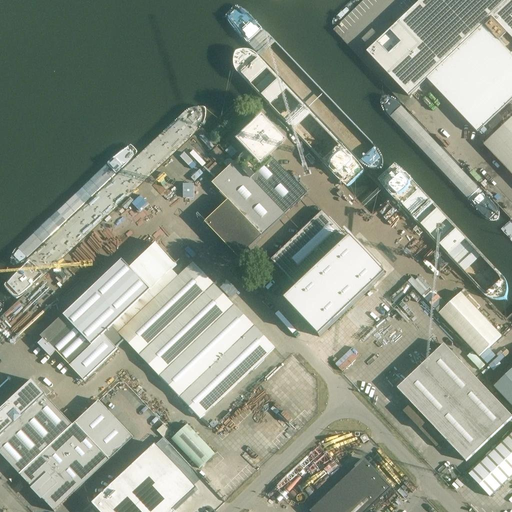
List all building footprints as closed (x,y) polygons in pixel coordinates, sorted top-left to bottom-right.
[(511,0),(422,0),(398,23),(366,53),(387,75),(408,97),(440,68),(442,65),(480,30),(492,18),(511,39),(511,54),(511,55),(511,56),(511,0)] [(246,151),(234,163),(284,216),(307,195),(271,157),(287,141),(262,115),(236,140),(246,151)] [(511,118),(486,143),(484,145),(511,174),(511,118)] [(284,216),(234,163),(212,184),(228,201),(205,223),(239,259),(284,216)] [(167,186),(149,205),(166,221),(184,203),(167,186)] [(323,212),(271,260),(297,287),(348,239),(323,212)] [(384,275),(349,238),(284,301),(320,337),(384,275)] [(61,317),(48,330),(40,337),(43,340),(38,344),(50,357),(56,352),(84,381),(118,350),(104,335),(177,266),(156,244),(129,269),(122,261),(62,318),(61,317)] [(234,306),(194,263),(119,334),(159,377),(234,306)] [(234,306),(159,377),(200,419),(275,348),(234,306)] [(511,417),(444,345),(397,389),(428,422),(427,423),(422,418),(417,413),(409,421),(414,426),(430,444),(439,436),(434,431),(436,430),(466,462),(511,418),(511,417)] [(511,406),(511,370),(494,387),(511,406)] [(0,453),(20,475),(73,426),(46,396),(33,381),(0,411),(0,453)] [(73,426),(20,475),(34,491),(37,489),(43,495),(40,497),(54,511),(55,511),(62,505),(134,438),(99,401),(73,426)] [(188,425),(171,440),(198,469),(215,454),(188,425)] [(511,434),(469,475),(490,497),(511,475),(511,434)] [(155,447),(91,506),(97,511),(173,511),(196,491),(155,447)] [(250,458),(233,474),(241,483),(259,467),(250,458)] [(364,460),(341,483),(367,511),(391,489),(364,460)] [(366,511),(367,511),(341,483),(310,511),(309,511),(366,511)]
